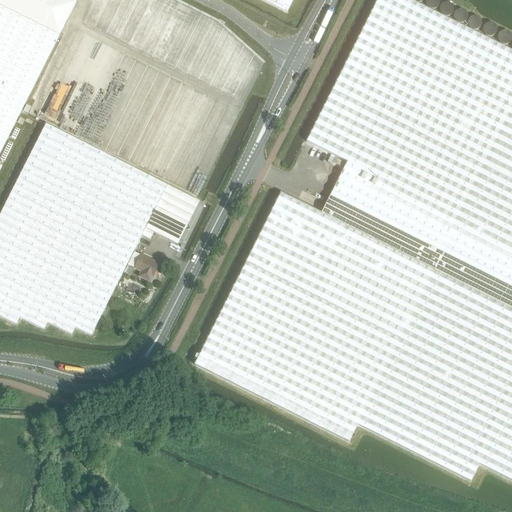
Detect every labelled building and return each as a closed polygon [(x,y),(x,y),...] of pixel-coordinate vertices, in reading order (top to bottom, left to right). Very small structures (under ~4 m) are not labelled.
[(0,0),(0,6),(59,36),(76,3),(69,0),(0,0)] [(249,256),(195,365),(265,401),(340,438),(347,441),(355,425),(457,475),(470,481),(472,476),(478,465),(511,481),(511,51),(407,0),(377,0),(349,57),(306,143),(348,164),(346,168),(331,199),(323,215),(280,194),(280,195),(249,256)] [(260,0),(286,13),(292,0),(260,0)] [(455,9),(455,8),(454,5),(452,2),(449,0),(443,0),(441,1),(440,2),(438,5),(437,8),(438,12),(440,14),(442,16),(446,17),(449,17),(451,16),(452,15),(454,12),(455,9)] [(0,154),(59,36),(0,6),(0,154)] [(484,23),(484,20),(482,17),(479,15),(478,15),(476,14),(473,15),(470,16),(469,17),(467,20),(467,23),(467,26),(469,29),(471,31),(475,32),(478,32),(481,30),(483,27),(484,23)] [(511,32),(508,30),(505,29),(502,30),(499,32),(498,33),(497,35),(496,38),(497,42),(499,44),(502,46),(506,47),(509,46),(511,44),(511,43),(511,32)] [(132,254),(141,237),(166,186),(46,126),(9,198),(0,215),(0,318),(15,326),(19,319),(43,331),(46,324),(70,337),(74,329),(90,337),(123,273),(127,265),(132,254)] [(332,164),(341,169),(344,164),(334,159),(332,164)] [(198,202),(166,186),(141,237),(149,241),(152,234),(176,246),(198,202)] [(139,257),(132,254),(127,265),(134,268),(133,269),(140,273),(138,277),(149,283),(158,265),(140,256),(139,257)]
